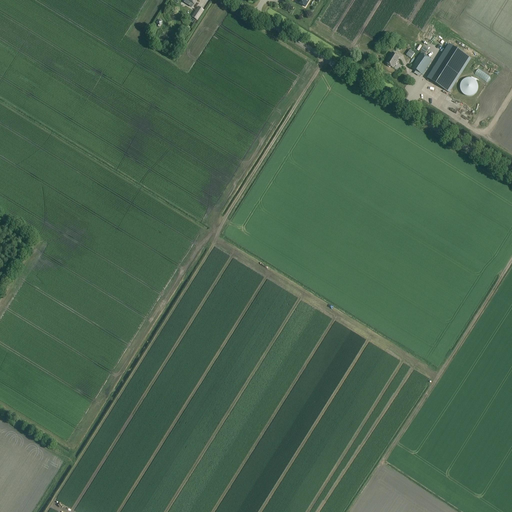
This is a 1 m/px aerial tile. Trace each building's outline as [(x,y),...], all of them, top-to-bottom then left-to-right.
[(197,7),(196,9),(191,17),(196,20),(202,10),(197,7)] [(449,93),(471,59),(449,45),(427,79),(449,93)] [(415,54),(410,50),(406,55),(411,59),(415,54)] [(393,68),(399,57),(392,53),(385,63),(388,65),(387,65),(388,66),(389,67),(390,67),(391,67),(393,68)] [(422,75),(432,61),(421,54),(411,68),(422,75)] [(461,84),(460,87),(460,90),(461,93),(464,95),(466,96),(470,97),(473,96),(475,95),(477,93),(478,90),(479,87),(478,84),(476,82),(474,80),(471,79),(468,78),(465,79),(463,81),(461,84)]
